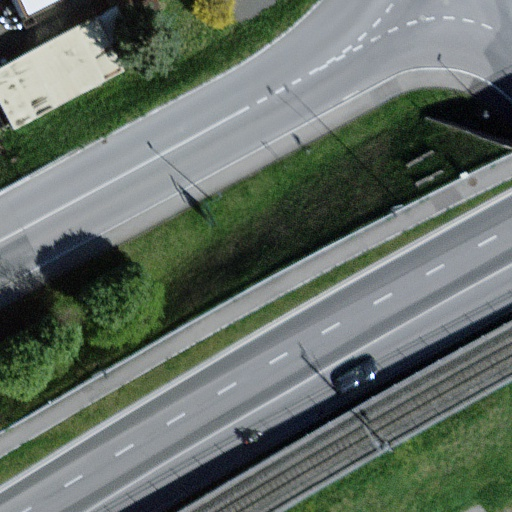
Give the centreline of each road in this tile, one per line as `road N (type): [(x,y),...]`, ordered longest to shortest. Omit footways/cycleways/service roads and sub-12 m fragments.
road 1 (tertiary): [(0,239),(435,0)]
road 2 (secondary): [(511,265),(227,423),(88,511)]
